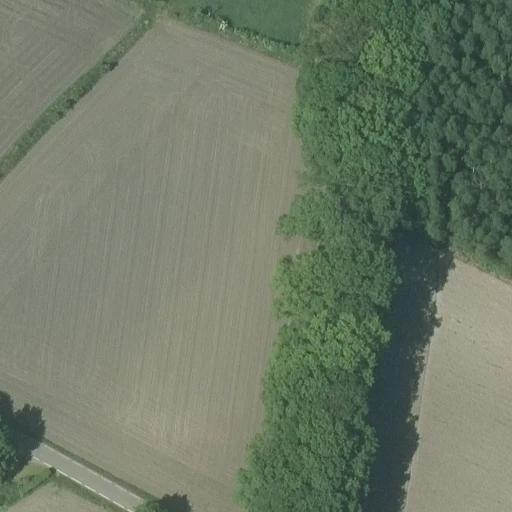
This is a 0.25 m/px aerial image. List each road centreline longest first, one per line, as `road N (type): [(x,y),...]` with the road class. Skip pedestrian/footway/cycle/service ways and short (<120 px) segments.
road 1 (unclassified): [(304,511),(372,0)]
road 2 (unclassified): [(0,440),(140,511)]
